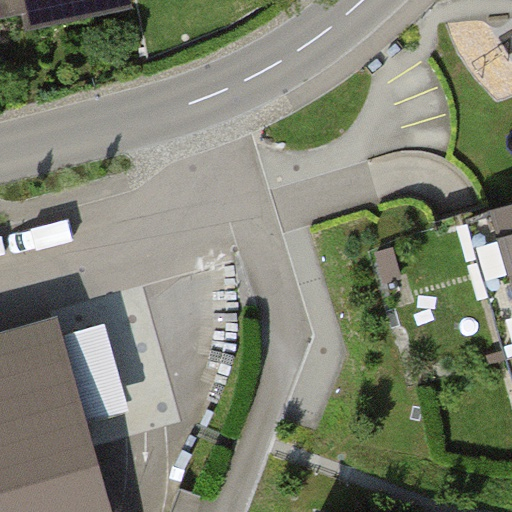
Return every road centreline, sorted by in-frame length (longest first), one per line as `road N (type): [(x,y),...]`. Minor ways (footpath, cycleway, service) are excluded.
road 1 (residential): [(208,99),(281,302),(284,332),(274,398),(232,511)]
road 2 (residential): [(208,99),(0,155)]
road 3 (residential): [(366,0),(273,69),(208,99)]
